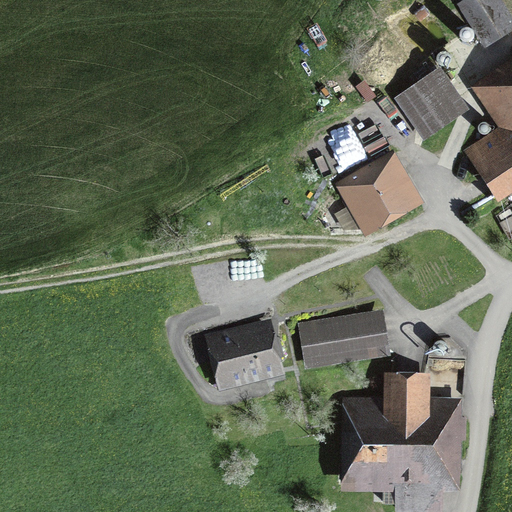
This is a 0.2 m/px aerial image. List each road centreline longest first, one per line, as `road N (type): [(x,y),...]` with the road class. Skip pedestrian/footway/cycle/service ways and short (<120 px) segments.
road 1 (track): [(358,249),(232,235),(0,280)]
road 2 (unclassified): [(511,282),(491,338),(468,511)]
